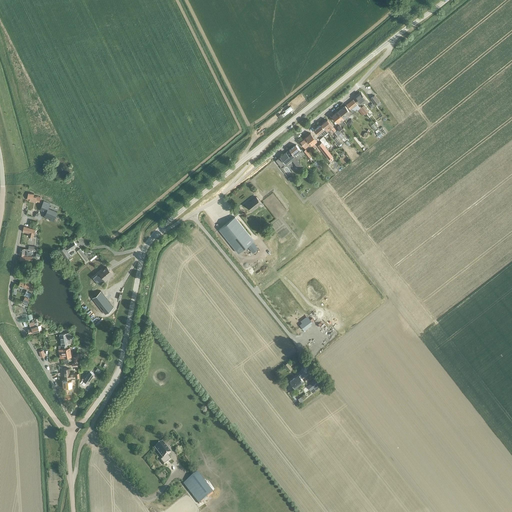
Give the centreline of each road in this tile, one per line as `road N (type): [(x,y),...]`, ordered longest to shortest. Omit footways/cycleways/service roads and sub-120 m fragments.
road 1 (residential): [(76,430),(11,309),(23,217)]
road 2 (residential): [(390,40),(353,90),(224,191)]
road 3 (tertiary): [(263,143),(390,40)]
road 4 (tertiary): [(153,235),(263,143)]
road 5 (tertiary): [(113,381),(143,253)]
road 6 (tertiary): [(0,338),(71,437)]
